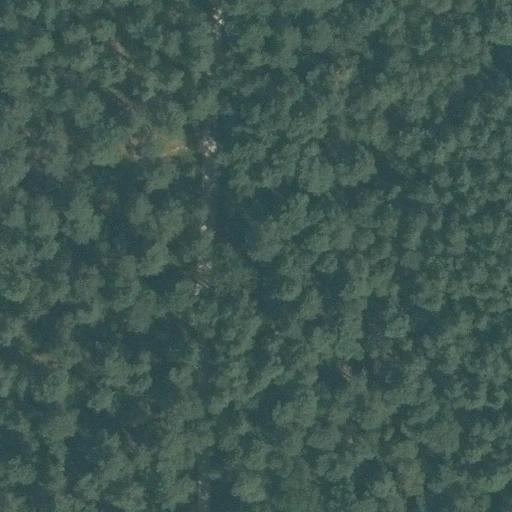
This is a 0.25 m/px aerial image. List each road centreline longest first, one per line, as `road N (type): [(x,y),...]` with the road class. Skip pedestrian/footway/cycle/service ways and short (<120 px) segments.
road 1 (track): [(216,0),(209,511)]
road 2 (track): [(0,154),(213,147)]
